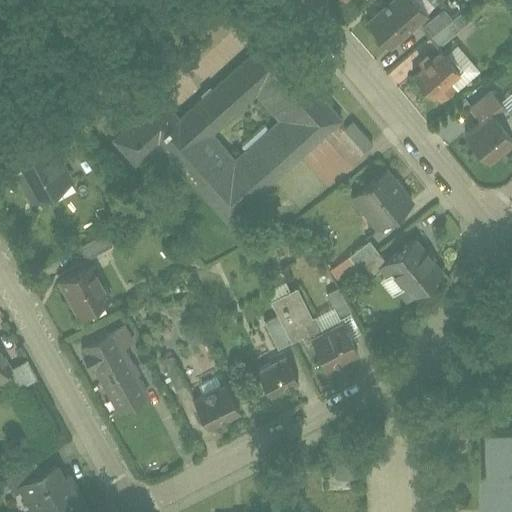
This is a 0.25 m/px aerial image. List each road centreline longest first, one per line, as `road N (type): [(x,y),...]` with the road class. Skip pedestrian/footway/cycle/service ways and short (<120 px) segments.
road 1 (residential): [(136,511),(419,370),(462,317),(496,233)]
road 2 (residential): [(290,0),(496,233)]
road 3 (residential): [(0,275),(132,511)]
